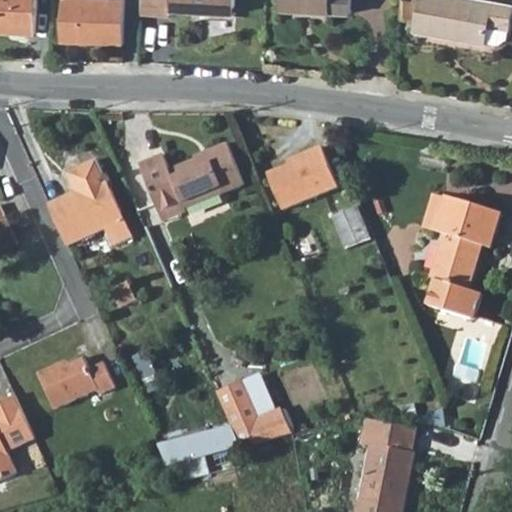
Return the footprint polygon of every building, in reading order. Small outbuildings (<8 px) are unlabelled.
[(38,0),(0,0),(0,31),(38,32),(38,0)] [(62,0),(62,43),(125,44),(125,0),(62,0)] [(236,0),(142,0),(142,14),(173,18),(174,9),(236,12),(236,0)] [(353,0),(284,0),(284,10),(354,12),(353,0)] [(420,0),(420,1),(415,0),(402,0),(402,19),(416,21),(414,31),(507,49),(511,22),(511,5),(494,3),(494,0),(420,0)] [(167,159),(143,169),(165,222),(243,189),(226,148),(204,158),(207,163),(173,176),(167,159)] [(311,161),(272,176),(286,211),(339,189),(321,149),(307,155),(311,161)] [(75,192),(49,202),(68,246),(103,231),(111,247),(132,238),(93,160),(65,173),(75,192)] [(420,231),(434,235),(443,200),(429,195),(420,231)] [(500,212),(444,197),(443,200),(434,235),(442,238),(430,282),(435,283),(428,311),(471,323),(479,295),(468,291),(480,248),(490,251),(500,212)] [(0,200),(0,248),(23,239),(6,198),(0,200)] [(362,205),(337,213),(347,245),(372,236),(362,205)] [(114,286),(121,303),(140,296),(133,279),(114,286)] [(59,357),(36,367),(52,404),(95,384),(97,389),(113,381),(102,356),(87,363),(82,352),(68,358),(61,361),(59,357)] [(242,383),(215,393),(229,424),(237,443),(270,440),(291,434),(281,408),(259,417),(242,383)] [(33,436),(14,392),(0,398),(0,476),(15,470),(6,448),(33,436)] [(414,447),(422,425),(391,413),(378,410),(370,437),(378,440),(358,510),(363,511),(398,511),(419,449),(414,447)] [(229,424),(186,434),(190,452),(237,443),(229,424)] [(186,434),(157,441),(165,460),(190,452),(186,434)]
